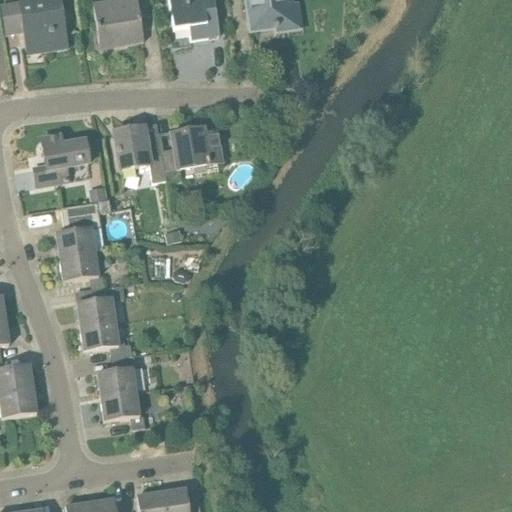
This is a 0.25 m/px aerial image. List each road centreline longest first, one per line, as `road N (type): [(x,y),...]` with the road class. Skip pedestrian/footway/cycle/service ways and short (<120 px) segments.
road 1 (residential): [(68,487),(65,420),(44,336),(13,278),(0,171)]
road 2 (residential): [(0,113),(240,99)]
